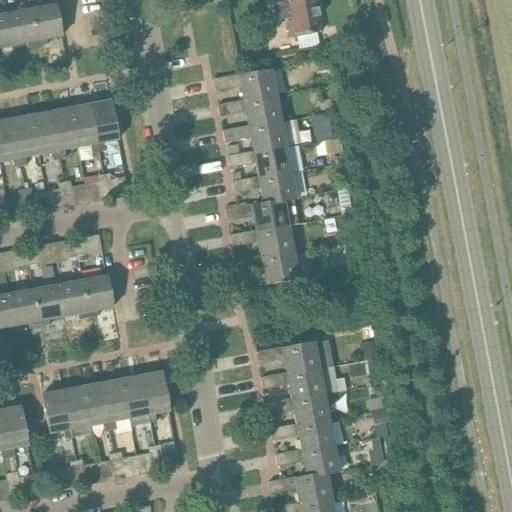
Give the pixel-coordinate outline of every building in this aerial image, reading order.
[(313,0),(293,0),(273,4),(276,21),(287,19),(290,39),(320,33),(313,0)] [(46,40),(62,38),(55,6),(30,11),(37,47),(47,45),(46,40)] [(28,49),(37,47),(30,11),(6,15),(12,47),(27,44),(28,49)] [(0,49),(12,47),(6,15),(0,16),(0,49)] [(244,104),(276,98),(271,72),(239,78),(239,75),(213,80),(215,92),(241,87),(243,101),(244,104)] [(249,129),(281,123),(276,98),(244,104),(243,101),(218,106),(220,118),(246,113),(248,127),(249,129)] [(104,144),(118,141),(110,102),(90,106),(99,153),(105,152),(104,144)] [(93,154),(99,153),(90,106),(70,109),(78,149),(91,146),(93,154)] [(64,151),(78,149),(70,109),(51,113),(60,160),(66,159),(64,151)] [(53,161),(60,160),(51,113),(31,117),(38,156),(52,154),(53,161)] [(25,159),(38,156),(31,117),(11,120),(20,168),(26,166),(25,159)] [(14,169),(20,168),(11,120),(0,122),(0,163),(13,161),(14,169)] [(254,155),(286,149),(281,123),(249,129),(248,127),(223,131),(225,143),(250,139),(253,152),(254,155)] [(330,131),(315,133),(316,141),(331,139),(330,131)] [(258,180),(291,174),(286,149),(254,155),(253,152),(227,157),(230,169),(255,164),(258,178),(258,180)] [(341,154),(324,158),(326,168),(343,165),(341,154)] [(284,202),(284,203),(293,201),(296,200),(291,174),(258,180),(258,178),(232,182),(234,194),(260,189),(263,205),(263,206),(284,202)] [(107,197),(113,196),(109,175),(103,176),(107,197)] [(101,199),(107,197),(103,176),(97,177),(98,182),(101,199)] [(68,205),(74,204),(70,182),(64,183),(68,205)] [(62,206),(68,205),(64,183),(58,184),(62,206)] [(29,212),(35,211),(31,189),(25,190),(29,212)] [(22,213),(29,212),(25,190),(18,192),(22,213)] [(347,191),(340,192),(344,217),(351,216),(347,191)] [(2,201),(5,218),(21,216),(18,198),(2,201)] [(251,205),(225,210),(227,222),(253,217),(256,234),(288,227),(298,226),(293,201),(284,203),(284,202),(263,206),(263,205),(252,208),(251,205)] [(261,259),(293,253),(288,227),(256,234),(256,231),(230,236),(232,248),(258,243),(260,257),(261,259)] [(75,244),(77,257),(87,255),(85,242),(75,244)] [(66,259),(77,257),(75,244),(64,246),(66,259)] [(26,253),(28,266),(39,264),(36,251),(26,253)] [(18,268),(28,266),(26,253),(15,255),(18,268)] [(266,285),(285,282),(298,279),(293,253),(261,259),(260,257),(235,261),(237,273),(262,269),(266,285)] [(97,312),(113,309),(107,277),(82,282),(88,318),(98,317),(97,312)] [(79,320),(88,318),(82,282),(57,286),(63,318),(78,315),(79,320)] [(48,321),(63,318),(57,286),(33,291),(40,328),(49,326),(48,321)] [(30,329),(40,328),(33,291),(9,295),(14,327),(29,324),(30,329)] [(0,331),(0,329),(14,327),(9,295),(0,297),(0,335),(1,335),(0,331)] [(287,376),(319,370),(314,344),(282,350),(282,348),(256,353),(258,365),(284,360),(286,374),(287,376)] [(292,402),(324,396),(319,370),(287,376),(286,374),(261,378),(263,390),(289,386),(291,399),(292,402)] [(154,415),(169,412),(161,373),(141,377),(150,424),(156,423),(154,415)] [(143,425),(150,424),(141,377),(121,380),(129,420),(142,417),(143,425)] [(115,422),(129,420),(121,380),(102,384),(110,431),(117,430),(115,422)] [(104,433),(110,431),(102,384),(82,388),(89,427),(103,425),(104,433)] [(76,430),(89,427),(82,388),(62,391),(71,439),(77,438),(76,430)] [(65,440),(71,439),(62,391),(42,395),(49,435),(63,432),(65,440)] [(296,427),(329,421),(324,396),(292,402),(291,399),(265,404),(268,416),(293,411),(296,425),(296,427)] [(27,447),(23,422),(20,407),(0,411),(0,413),(9,459),(15,457),(13,450),(27,447)] [(2,460),(9,459),(0,413),(0,452),(1,452),(2,460)] [(301,453),(334,447),(329,421),(296,427),(296,425),(270,429),(273,442),(298,437),(301,450),(301,453)] [(43,431),(34,433),(36,442),(45,440),(43,431)] [(158,469),(164,467),(160,446),(154,447),(158,469)] [(152,470),(158,469),(154,447),(148,448),(152,470)] [(327,475),(338,473),(334,447),(301,453),(301,450),(275,455),(277,467),(303,462),(306,478),(306,479),(327,475)] [(119,476),(125,475),(121,453),(115,454),(119,476)] [(113,477),(119,476),(115,454),(109,455),(113,477)] [(79,483),(86,482),(82,460),(75,461),(79,483)] [(73,484),(79,483),(75,461),(69,463),(73,484)] [(15,495),(22,494),(18,473),(11,474),(15,495)] [(9,497),(15,495),(11,474),(5,475),(9,497)] [(331,500),(327,475),(306,479),(306,478),(294,480),(294,478),(268,483),(270,495),(296,490),(298,503),(299,506),(331,500)] [(333,511),(331,500),(299,506),(298,503),(273,508),(273,511),(333,511)]
